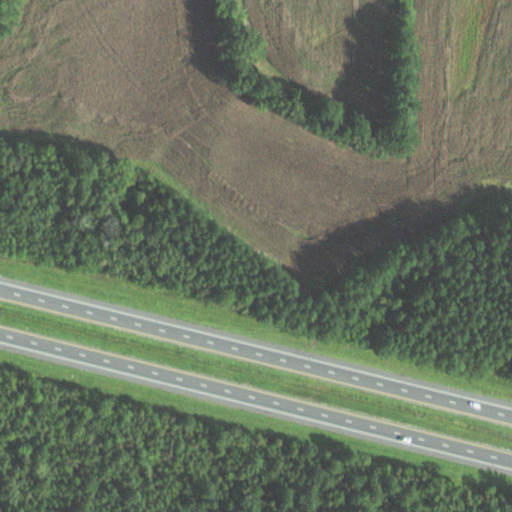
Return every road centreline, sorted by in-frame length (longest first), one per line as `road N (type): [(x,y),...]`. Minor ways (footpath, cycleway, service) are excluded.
road 1 (motorway): [(0,332),(511,459)]
road 2 (motorway): [(511,414),(0,288)]
